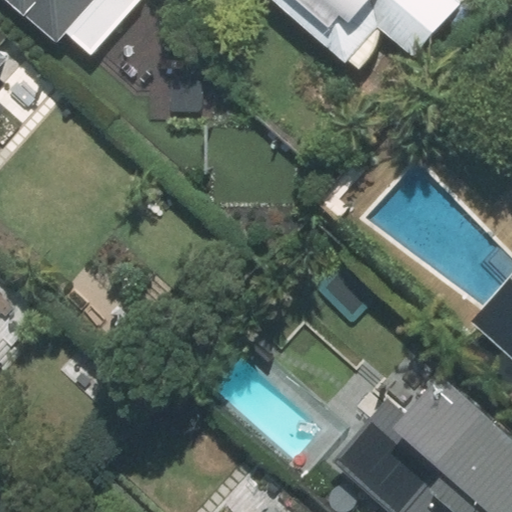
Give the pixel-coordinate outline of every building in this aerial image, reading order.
[(10,0),(88,67),(145,0),(10,0)] [(288,0),(358,60),(386,28),(416,54),(462,0),(461,0),(288,0)] [(0,68),(11,56),(0,46),(0,68)] [(0,279),(0,336),(8,343),(36,312),(0,279)] [(511,511),(511,432),(448,372),(414,408),(400,396),(340,460),(396,511),(511,511)]
